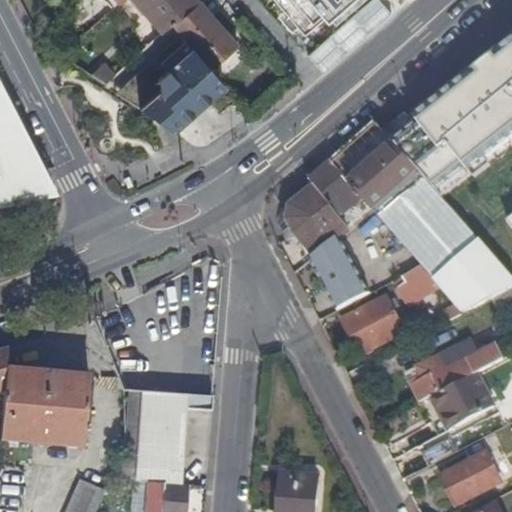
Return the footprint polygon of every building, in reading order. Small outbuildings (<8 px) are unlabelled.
[(197,4),(201,1),(199,0),(138,0),(166,32),(197,4)] [(218,32),(225,26),(204,0),(201,0),(201,1),(197,4),(218,32)] [(271,0),(283,12),(277,19),(307,53),(368,0),(271,0)] [(197,4),(173,25),(180,33),(209,66),(238,40),(225,26),(218,32),(197,4)] [(180,33),(113,91),(138,105),(157,116),(173,128),(223,83),(209,66),(180,33)] [(378,126),(431,186),(462,163),(465,168),(511,132),(511,210),(503,217),(511,227),(511,33),(410,113),(409,110),(403,114),(400,109),(378,126)] [(105,59),(86,76),(102,85),(118,72),(105,59)] [(0,137),(13,146),(23,133),(0,89),(0,137)] [(370,117),(324,157),(356,193),(386,227),(431,186),(378,126),(370,117)] [(324,157),(303,176),(311,185),(286,205),(286,217),(314,251),(336,232),(345,223),(334,211),(356,193),(324,157)] [(431,186),(386,227),(398,241),(417,263),(429,277),(458,310),(486,295),(511,280),(511,277),(478,240),(477,239),(448,206),(431,186)] [(360,279),(336,232),(314,251),(306,258),(327,297),(360,279)] [(417,263),(402,270),(411,287),(429,277),(417,263)] [(360,279),(327,297),(333,308),(366,290),(360,279)] [(511,280),(486,295),(505,328),(511,324),(511,280)] [(338,317),(357,353),(406,326),(386,291),(338,317)] [(439,349),(446,362),(476,347),(469,334),(439,349)] [(405,376),(416,399),(427,393),(474,369),(502,353),(494,338),(476,347),(446,362),(439,349),(412,363),(416,371),(405,376)] [(0,389),(6,388),(7,370),(9,349),(0,351),(0,389)] [(427,393),(444,425),(490,401),(474,369),(427,393)] [(91,378),(7,370),(6,388),(5,399),(4,409),(2,431),(1,441),(84,448),(86,432),(91,432),(91,428),(86,427),(91,378)] [(180,386),(125,381),(118,465),(176,470),(182,399),(205,402),(206,385),(180,383),(180,386)] [(417,448),(424,462),(453,447),(446,433),(417,448)] [(436,471),(450,500),(495,477),(480,446),(469,452),(466,446),(457,450),(461,458),(436,471)] [(310,511),(314,472),(276,469),(272,511),(310,511)] [(176,511),(179,479),(143,476),(138,511),(127,511),(126,511),(176,511)] [(94,511),(106,492),(101,490),(82,481),(67,511),(94,511)] [(508,511),(501,497),(473,511),(508,511)]
